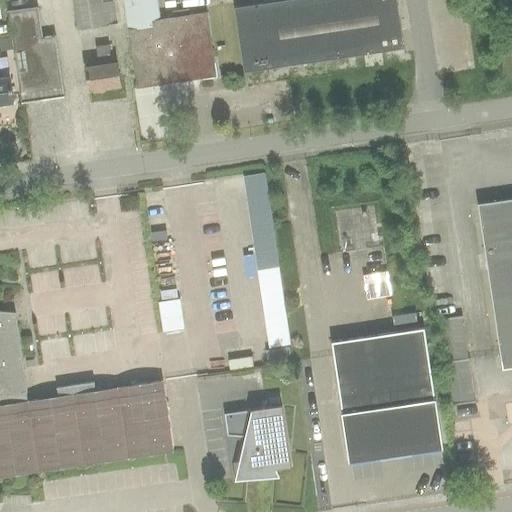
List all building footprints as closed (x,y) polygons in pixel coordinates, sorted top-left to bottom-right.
[(126,22),(122,0),(73,0),(78,30),(126,22)] [(156,0),(124,0),(137,85),(168,81),(168,84),(170,83),(169,77),(182,75),(183,79),(203,76),(203,78),(217,76),(213,51),(212,51),(206,14),(208,13),(208,12),(160,20),(156,0)] [(245,72),(405,48),(397,0),(279,0),(235,7),(245,72)] [(473,0),(436,0),(442,39),(479,34),(473,0)] [(23,103),(65,96),(56,36),(43,38),(39,8),(9,12),(23,103)] [(104,88),(121,85),(117,63),(112,64),(109,45),(97,47),(100,66),(86,68),(90,90),(95,89),(95,92),(105,90),(104,88)] [(0,68),(0,105),(14,103),(10,76),(1,78),(0,68)] [(511,199),(479,204),(501,356),(503,369),(511,367),(511,199)] [(281,266),(258,270),(270,347),(293,343),(281,266)] [(183,328),(179,299),(159,302),(163,331),(183,328)] [(96,390),(95,382),(57,387),(59,396),(29,400),(16,312),(0,310),(0,476),(174,450),(163,380),(96,390)] [(451,405),(476,402),(463,316),(438,319),(451,405)] [(437,412),(431,370),(424,329),(333,342),(350,460),(351,460),(350,452),(445,438),(445,437),(441,437),(437,412)] [(292,467),(283,405),(225,414),(228,435),(250,437),(248,470),(277,472),(277,469),(292,467)]
